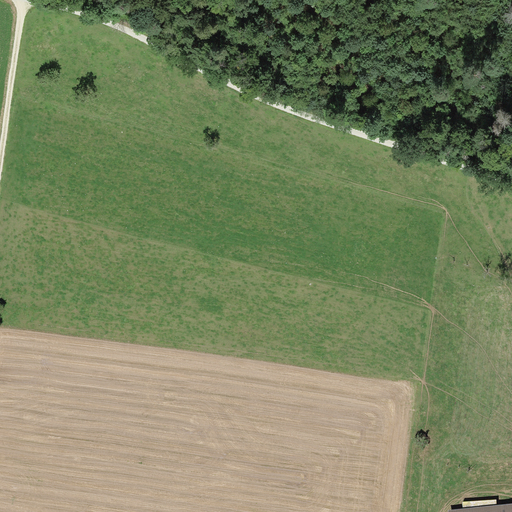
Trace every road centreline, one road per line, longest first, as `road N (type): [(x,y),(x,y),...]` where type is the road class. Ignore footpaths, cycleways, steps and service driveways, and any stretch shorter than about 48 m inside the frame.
road 1 (track): [(30,0),(84,13),(269,103),(511,183)]
road 2 (track): [(0,158),(21,0)]
